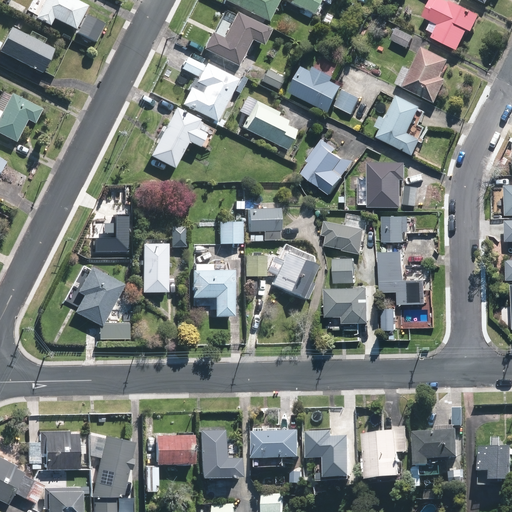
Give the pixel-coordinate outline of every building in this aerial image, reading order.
[(86,6),(74,0),(45,0),(38,16),(50,22),(53,15),(76,26),(86,6)] [(278,0),(230,0),(269,19),(278,0)] [(318,0),(289,0),(313,12),(318,0)] [(441,0),(441,1),(438,0),(434,0),(427,16),(442,23),(436,36),(462,49),(472,27),(476,29),(483,14),(455,1),(454,3),(448,0),(441,0)] [(104,22),(86,13),(77,31),(96,40),(104,22)] [(225,39),(214,34),(207,48),(239,64),(252,37),(263,43),(269,30),(237,14),(225,39)] [(41,70),(52,49),(12,29),(2,50),(41,70)] [(415,37),(398,29),(394,38),(410,46),(415,37)] [(450,60),(427,49),(409,86),(438,100),(449,76),(444,74),(450,60)] [(201,67),(188,60),(183,68),(197,76),(201,67)] [(235,80),(207,66),(200,81),(208,84),(203,94),(192,88),(184,103),(215,119),(235,80)] [(312,70),(307,68),(295,91),(332,110),(344,87),(333,81),(335,78),(313,67),(312,70)] [(283,78),(268,70),(263,80),(278,87),(283,78)] [(361,98),(346,91),(339,105),(354,112),(361,98)] [(39,109),(13,96),(0,120),(0,130),(16,138),(27,117),(34,120),(39,109)] [(424,108),(402,97),(382,137),(414,154),(421,139),(410,133),(424,108)] [(278,112),(256,101),(244,126),(288,148),(297,131),(285,125),(288,120),(277,115),(278,112)] [(197,119),(176,108),(153,155),(174,166),(187,140),(199,146),(205,134),(192,128),(197,119)] [(336,148),(327,141),(306,169),(333,189),(351,164),(334,151),(336,148)] [(409,164),(374,163),(373,179),(363,179),(363,202),(373,202),(373,205),(403,206),(404,177),(409,177),(409,164)] [(418,189),(409,188),(407,204),(416,205),(418,189)] [(357,198),(341,197),(341,203),(346,203),(346,210),(356,211),(357,198)] [(280,212),(247,212),(247,233),(263,233),(263,238),(280,238),(280,212)] [(410,217),(386,217),(385,241),(405,241),(405,230),(410,230),(410,217)] [(243,224),(220,224),(220,243),(243,243),(243,224)] [(185,227),(172,227),(172,246),(185,246),(185,227)] [(166,244),(143,244),(143,291),(167,291),(166,244)] [(202,255),(203,246),(195,246),(195,261),(205,262),(205,255),(202,255)] [(406,252),(384,252),(385,291),(403,291),(403,303),(427,303),(426,280),(407,281),(406,252)] [(266,256),(247,256),(247,277),(266,276),(266,256)] [(287,257),(274,289),(301,300),(314,268),(287,257)] [(355,259),(336,259),(336,282),(356,281),(355,259)] [(122,285),(90,269),(78,291),(85,295),(76,312),(101,325),(122,285)] [(232,271),(192,271),(192,296),(217,296),(217,314),(233,314),(232,271)] [(371,289),(330,289),(330,316),(346,316),(346,322),(371,322),(371,289)] [(396,309),(383,308),(382,331),(396,331),(396,309)] [(197,328),(197,321),(190,321),(189,335),(201,335),(202,328),(197,328)] [(129,327),(101,327),(101,338),(129,338),(129,327)] [(397,433),(368,436),(372,479),(403,476),(401,452),(409,451),(407,428),(397,429),(397,433)] [(458,432),(417,437),(419,460),(461,456),(458,432)] [(76,434),(41,435),(42,469),(77,468),(76,434)] [(225,434),(203,434),(204,477),(240,476),(239,459),(225,459),(225,434)] [(303,434),(256,436),(257,460),(304,458),(303,434)] [(351,434),(310,436),(311,458),(329,458),(330,478),(352,477),(351,434)] [(191,438),(157,439),(158,463),(192,462),(191,438)] [(133,446),(108,440),(97,481),(122,487),(133,446)] [(511,448),(483,449),(483,471),(497,471),(497,480),(511,479),(511,448)] [(15,467),(0,459),(0,498),(7,502),(13,490),(27,497),(34,482),(21,475),(22,473),(14,469),(15,467)] [(158,492),(157,464),(154,464),(144,464),(145,492),(158,492)] [(304,471),(290,471),(290,484),(304,484),(304,471)] [(464,472),(453,474),(455,486),(466,484),(464,472)] [(79,511),(79,488),(44,489),(44,506),(49,506),(48,511),(79,511)] [(256,511),(253,491),(243,492),(246,511),(256,511)] [(286,511),(286,494),(267,495),(267,511),(286,511)] [(115,511),(115,495),(96,495),(96,511),(115,511)]
